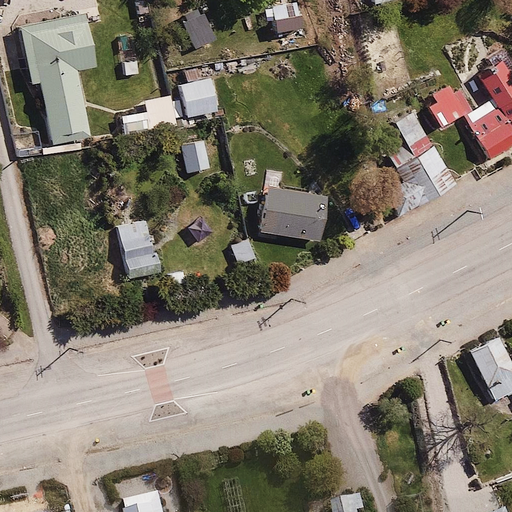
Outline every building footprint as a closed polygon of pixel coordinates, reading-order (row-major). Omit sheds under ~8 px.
[(86,15),(20,27),(29,83),(38,82),(48,147),(90,140),(79,67),(93,65),(86,15)] [(135,39),(120,39),(121,74),(136,74),(135,39)] [(511,145),(511,76),(495,50),(419,97),(439,128),(460,115),(489,160),(511,145)] [(210,71),(176,78),(183,118),(217,111),(210,71)] [(406,105),(386,117),(401,143),(383,154),(396,177),(375,189),(392,219),(452,185),(406,105)] [(212,137),(179,143),(184,170),(217,164),(212,137)] [(269,189),(262,230),(318,240),(325,198),(269,189)] [(150,214),(116,220),(125,277),(160,272),(150,214)] [(511,357),(501,334),(466,352),(488,401),(511,390),(511,357)] [(165,511),(161,478),(122,484),(125,511),(165,511)] [(364,491),(330,499),(332,511),(361,511),(368,510),(364,491)] [(49,511),(48,503),(0,510),(0,511),(49,511)]
